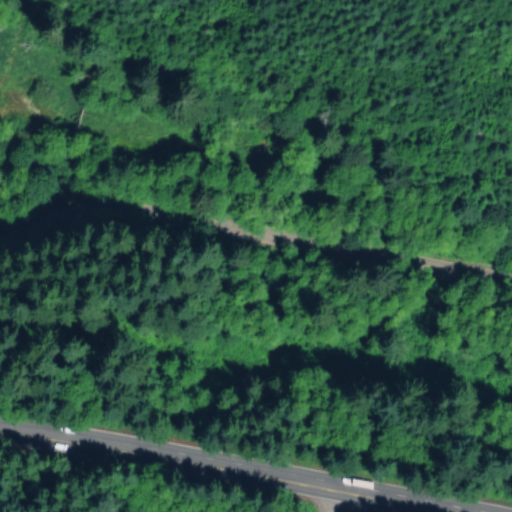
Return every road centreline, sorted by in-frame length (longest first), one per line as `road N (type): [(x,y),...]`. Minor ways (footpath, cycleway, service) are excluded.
road 1 (residential): [(0,228),(59,243),(317,248),(511,276)]
road 2 (trunk): [(488,511),(67,420),(0,415)]
